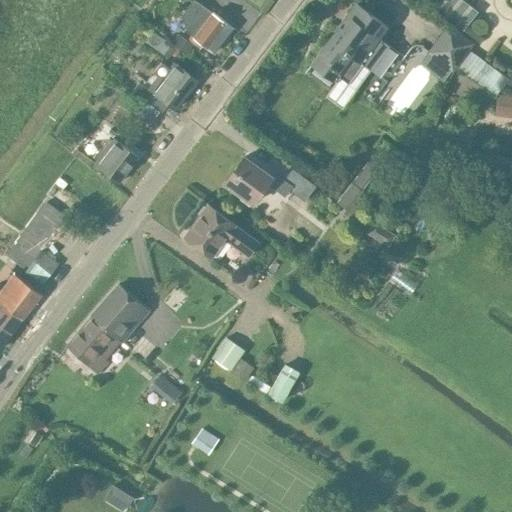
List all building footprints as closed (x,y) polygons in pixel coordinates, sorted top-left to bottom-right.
[(216,54),(234,29),(194,0),(191,0),(180,15),(186,32),(216,54)] [(376,60),(387,45),(379,39),(380,38),(377,36),(385,26),(382,23),(383,22),(355,2),(310,63),(332,79),(333,78),(336,80),(339,77),(347,83),(369,54),(376,60)] [(451,69),(471,42),(448,26),(428,52),(451,69)] [(152,32),(145,43),(167,57),(174,47),(152,32)] [(179,35),(172,44),(184,54),(192,45),(179,35)] [(139,81),(132,91),(148,103),(162,113),(168,106),(176,112),(199,79),(177,63),(173,60),(168,67),(159,61),(152,70),(158,74),(148,88),(139,81)] [(511,115),(511,97),(498,95),(496,114),(511,115)] [(161,113),(148,103),(144,100),(138,108),(156,121),(161,113)] [(113,138),(94,163),(119,182),(138,157),(113,138)] [(252,206),(274,177),(243,154),(221,183),(252,206)] [(304,201),(315,186),(292,168),(280,184),(304,201)] [(0,243),(9,250),(6,254),(43,282),(57,263),(41,251),(67,216),(46,201),(22,232),(3,216),(0,220),(0,243)] [(257,241),(234,224),(207,204),(183,236),(211,256),(224,238),(247,255),(257,241)] [(0,326),(10,334),(41,294),(13,272),(0,287),(0,326)] [(121,343),(149,310),(117,282),(89,315),(65,345),(97,373),(108,361),(105,359),(120,341),(121,343)] [(0,346),(10,334),(0,326),(0,346)] [(226,338),(211,358),(229,371),(244,351),(226,338)] [(240,358),(230,371),(243,381),(253,368),(240,358)] [(284,364),(267,394),(281,402),(298,372),(284,364)] [(159,373),(149,385),(169,403),(180,392),(159,373)] [(251,375),(247,382),(266,393),(270,387),(251,375)] [(203,428),(192,444),(208,454),(218,439),(203,428)]
